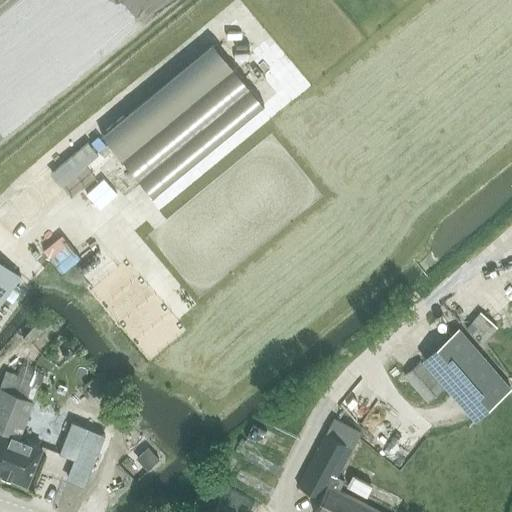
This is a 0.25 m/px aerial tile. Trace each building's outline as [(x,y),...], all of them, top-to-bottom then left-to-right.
[(264,104),(212,42),(101,134),(152,196),(264,104)] [(0,305),(21,277),(0,260),(0,305)] [(466,322),(478,335),(492,321),(480,309),(466,322)] [(162,324),(150,312),(132,329),(144,341),(162,324)] [(507,385),(454,325),(424,351),(477,411),(507,385)] [(405,376),(429,403),(446,388),(421,361),(405,376)] [(33,401),(43,375),(20,366),(16,375),(5,371),(0,382),(0,475),(27,486),(42,447),(19,437),(33,401)] [(348,394),(369,403),(376,386),(355,377),(348,394)] [(102,421),(63,406),(49,444),(68,452),(60,474),(80,481),(102,421)] [(383,511),(333,485),(362,431),(333,418),(296,487),(320,498),(313,511),(314,511),(383,511)]
